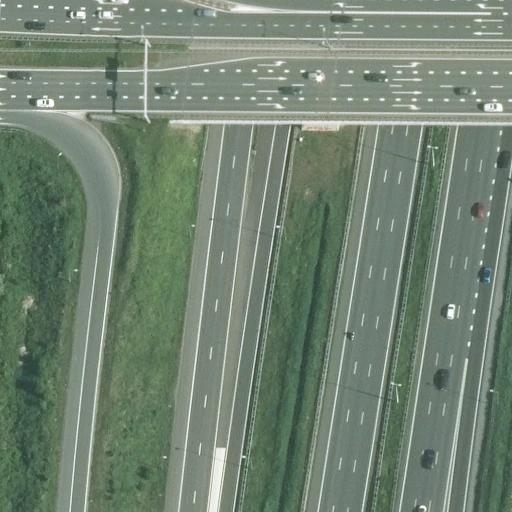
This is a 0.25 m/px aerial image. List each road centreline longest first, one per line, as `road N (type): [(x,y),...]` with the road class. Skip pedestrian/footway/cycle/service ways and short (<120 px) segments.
road 1 (motorway): [(418,0),(338,511)]
road 2 (motorway): [(302,0),(223,511)]
road 3 (motorway): [(255,0),(193,511)]
road 4 (trunk): [(24,84),(511,88)]
road 5 (motorway): [(24,84),(99,169),(102,249),(77,511)]
road 6 (motorway): [(445,354),(497,0)]
road 7 (trunk): [(305,12),(231,27),(0,19)]
road 8 (trunk): [(511,15),(305,12)]
road 9 (motorway): [(421,511),(445,354)]
road 10 (motorway): [(435,511),(445,354)]
